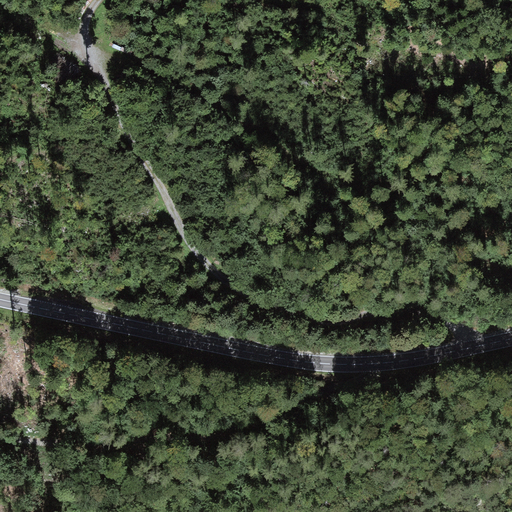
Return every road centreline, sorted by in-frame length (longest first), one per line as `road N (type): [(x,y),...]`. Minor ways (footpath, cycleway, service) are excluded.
road 1 (track): [(476,346),(445,322),(391,307),(309,318),(250,296),(215,272),(185,234),(106,87),(89,47),(96,0)]
road 2 (secondary): [(511,338),(409,359),(314,362),(0,299)]
